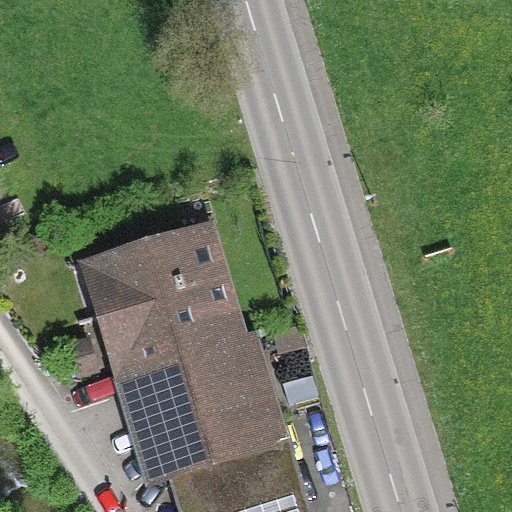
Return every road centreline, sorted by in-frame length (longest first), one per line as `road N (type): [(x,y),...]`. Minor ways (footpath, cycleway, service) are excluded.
road 1 (secondary): [(398,511),(246,0)]
road 2 (unknown): [(0,335),(68,455),(111,511)]
